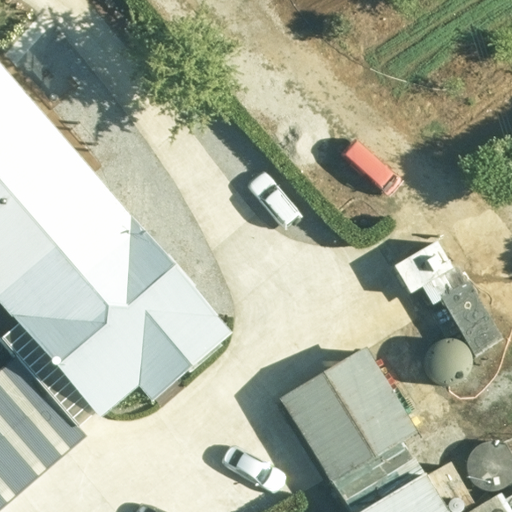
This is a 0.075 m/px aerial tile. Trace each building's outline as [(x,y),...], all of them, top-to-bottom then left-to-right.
[(234,338),(0,74),(0,309),(101,424),(139,390),(155,408),(234,338)] [(307,223),(367,154),(335,127),(310,155),(280,130),(246,169),(307,223)] [(459,278),(442,246),(396,271),(413,303),(459,278)] [(286,406),(348,511),(464,511),(372,355),(286,406)] [(0,511),(4,511),(80,444),(10,367),(0,376),(0,511)]
